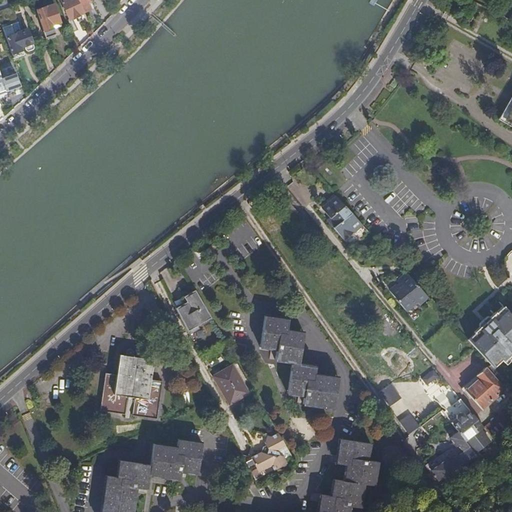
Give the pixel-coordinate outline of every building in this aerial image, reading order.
[(72,19),(83,13),(77,0),(60,0),(61,0),(69,20),(66,21),(71,33),(77,31),(72,19)] [(90,1),(92,0),(77,0),(83,13),(91,9),(88,5),(91,3),(90,1)] [(37,11),(46,39),(56,35),(53,25),(60,22),(54,5),(37,11)] [(15,34),(22,31),(19,22),(12,25),(15,34)] [(2,28),(13,59),(23,55),(21,48),(33,43),(28,29),(22,31),(15,34),(12,25),(2,28)] [(1,76),(7,94),(21,89),(15,72),(1,76)] [(511,103),(511,95),(499,119),(502,121),(511,103)] [(511,103),(502,121),(511,126),(511,103)] [(361,224),(336,196),(322,209),(321,210),(329,219),(329,223),(333,228),(344,240),(361,224)] [(289,204),(283,209),(298,228),(305,223),(289,204)] [(428,296),(406,272),(402,276),(395,282),(397,284),(389,292),(406,311),(418,301),(420,303),(428,296)] [(195,291),(173,304),(190,335),(202,328),(201,325),(212,319),(195,291)] [(511,315),(507,311),(500,317),(496,313),(491,318),(493,320),(490,323),(489,323),(482,329),(480,327),(475,332),(478,336),(471,343),(491,365),(500,357),(504,361),(511,354),(511,315)] [(303,404),(334,408),(339,377),(315,374),(316,366),(300,363),(304,332),(287,330),(289,320),(265,316),(260,347),(277,349),(275,360),(292,362),(287,393),(304,395),(303,404)] [(132,416),(144,418),(157,419),(162,382),(151,380),(154,360),(120,355),(119,364),(117,375),(106,373),(100,411),(125,415),(128,397),(135,398),(132,416)] [(491,365),(486,369),(499,384),(504,379),(491,365)] [(214,377),(222,391),(230,404),(248,393),(232,366),(214,377)] [(465,391),(482,410),(504,390),(499,384),(486,369),(485,368),(477,375),(479,379),(465,391)] [(214,377),(212,378),(219,392),(222,391),(214,377)] [(219,392),(212,378),(211,379),(218,392),(219,392)] [(378,391),(388,406),(399,398),(389,384),(378,391)] [(125,415),(132,416),(135,398),(128,397),(125,415)] [(458,410),(464,404),(461,400),(454,406),(458,410)] [(511,404),(503,413),(511,424),(511,423),(511,404)] [(428,433),(447,419),(443,414),(441,411),(422,425),(428,433)] [(451,424),(457,431),(475,455),(491,442),(481,430),(484,428),(472,414),(467,418),(463,414),(461,413),(456,416),(456,420),(451,424)] [(503,413),(485,429),(494,440),(511,424),(503,413)] [(408,435),(419,427),(410,414),(399,422),(408,435)] [(322,419),(292,418),(291,435),(325,436),(325,430),(322,430),(322,419)] [(445,479),(447,483),(480,461),(479,460),(475,455),(457,431),(450,437),(456,446),(458,445),(463,452),(449,463),(447,460),(431,472),(439,483),(445,479)] [(277,434),(259,440),(263,451),(249,456),(255,474),(285,463),(280,451),(283,450),(277,434)] [(133,511),(137,488),(146,489),(149,475),(180,479),(181,472),(198,474),(201,442),(178,439),(177,447),(153,444),(150,465),(119,461),(117,477),(107,476),(101,511),(133,511)] [(351,511),(352,506),(362,508),(366,484),(376,486),(380,462),(369,460),(372,444),(340,440),(337,464),(348,465),(345,481),(335,479),(332,496),(322,495),(319,511),(351,511)]
